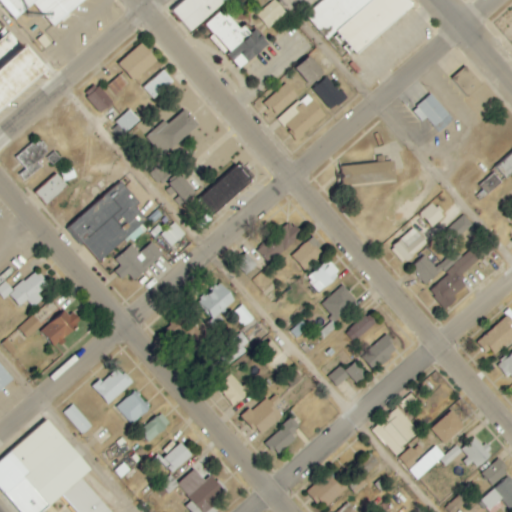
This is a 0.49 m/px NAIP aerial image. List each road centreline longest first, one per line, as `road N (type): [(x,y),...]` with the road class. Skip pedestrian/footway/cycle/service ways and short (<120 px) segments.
road 1 (residential): [(0,436),(215,252),(458,24)]
road 2 (residential): [(511,431),(131,0)]
road 3 (residential): [(287,511),(0,187)]
road 4 (residential): [(259,511),(511,276)]
road 5 (residential): [(0,139),(152,0)]
